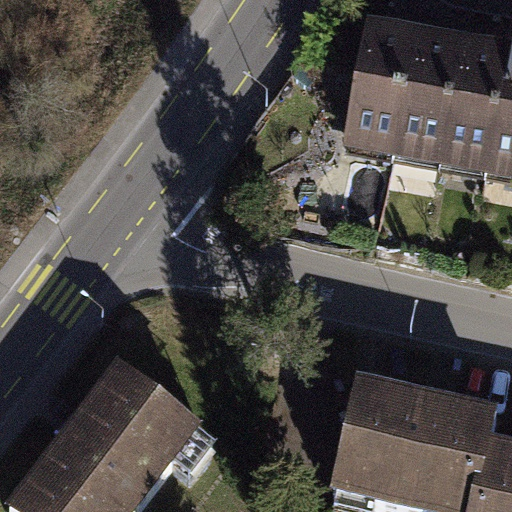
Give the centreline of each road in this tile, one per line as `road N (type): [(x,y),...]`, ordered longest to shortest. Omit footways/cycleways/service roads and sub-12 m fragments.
road 1 (residential): [(511,322),(229,263),(122,216)]
road 2 (tertiary): [(269,0),(122,216)]
road 3 (tertiary): [(122,216),(0,371)]
